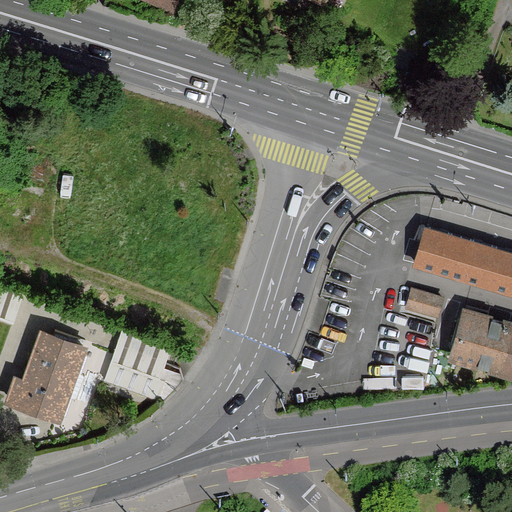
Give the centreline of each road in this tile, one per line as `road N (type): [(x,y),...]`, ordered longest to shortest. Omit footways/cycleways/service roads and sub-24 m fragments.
road 1 (tertiary): [(227,392),(275,340),(311,243),(345,193),(391,166),(451,154)]
road 2 (primary): [(309,109),(0,11)]
road 3 (tertiary): [(227,392),(309,109)]
road 4 (residential): [(511,405),(256,439)]
road 5 (primary): [(451,154),(309,109)]
road 6 (residential): [(123,471),(256,439)]
road 7 (tertiary): [(123,471),(165,448),(227,392)]
road 8 (tertiary): [(0,506),(123,471)]
